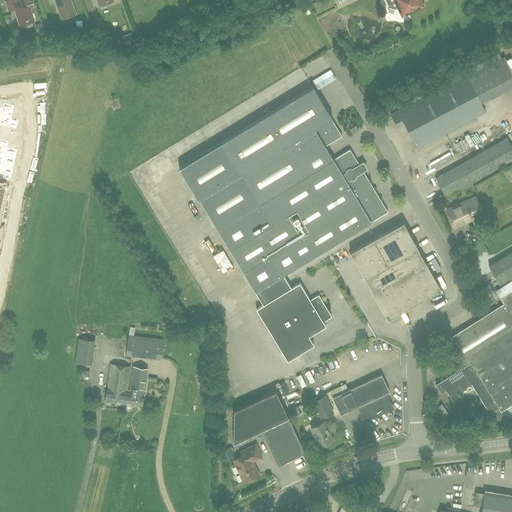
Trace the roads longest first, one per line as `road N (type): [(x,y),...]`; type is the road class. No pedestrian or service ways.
road 1 (unclassified): [(418,451),(413,334),(455,310),(465,294),(332,59)]
road 2 (residential): [(0,91),(27,86),(30,142),(0,282)]
road 3 (tertiary): [(249,511),(353,465),(418,451)]
